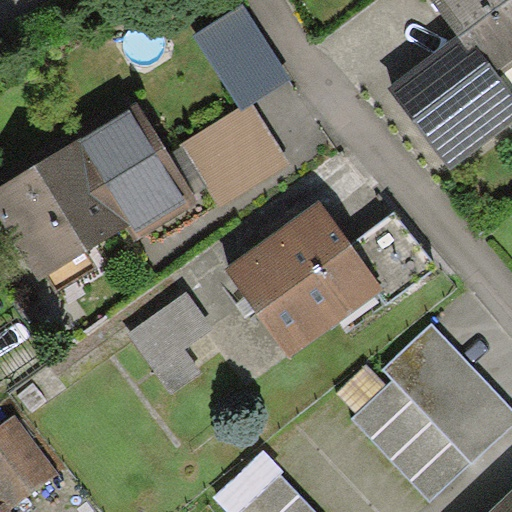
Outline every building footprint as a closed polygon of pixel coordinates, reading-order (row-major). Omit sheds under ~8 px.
[(511,40),(511,0),(440,0),(459,24),(487,60),(511,40)] [(487,60),(459,24),(394,75),(435,128),(500,77),(487,60)] [(187,184),(132,93),(0,173),(0,195),(40,261),(119,213),(113,203),(128,194),(139,213),(187,184)] [(213,191),(276,151),(239,93),(186,127),(200,149),(190,155),(213,191)] [(283,336),(373,271),(348,237),(318,195),(228,260),(283,336)] [(391,206),(348,237),(373,271),(387,291),(430,260),(391,206)] [(203,317),(174,282),(118,327),(171,391),(202,364),(179,337),(203,317)] [(511,405),(511,392),(424,306),(378,352),(389,363),(347,406),(430,488),(511,405)] [(52,465),(10,404),(0,410),(0,491),(4,498),(52,465)] [(324,511),(278,459),(232,499),(243,511),(324,511)] [(511,511),(511,475),(472,511),(511,511)]
